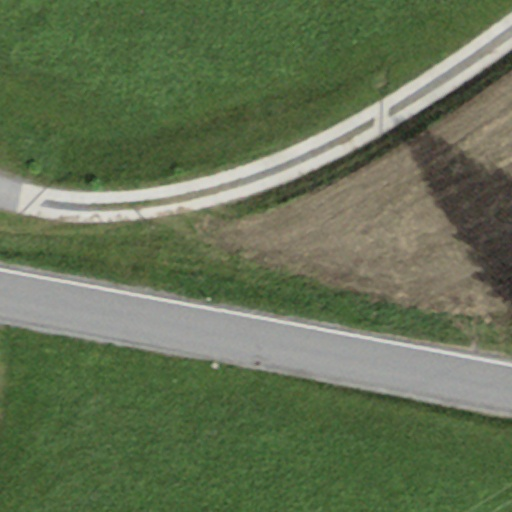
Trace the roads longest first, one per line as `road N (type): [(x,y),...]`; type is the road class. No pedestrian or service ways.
road 1 (track): [(0,193),(96,209),(187,199),(283,167),(404,104),(511,33)]
road 2 (unclassified): [(0,298),(511,394)]
